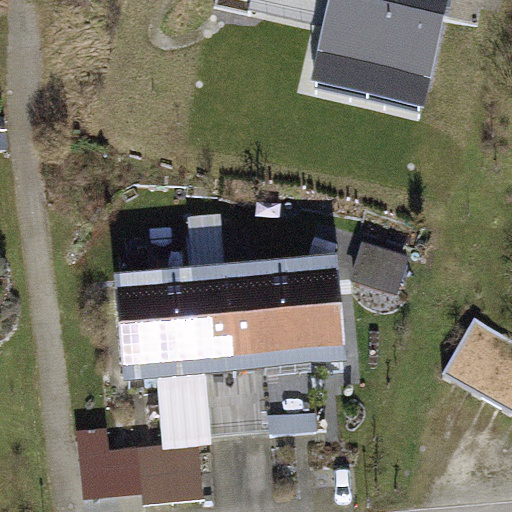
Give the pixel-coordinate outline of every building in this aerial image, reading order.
[(452,0),(334,0),(315,82),(427,108),(452,0)] [(250,265),(250,235),(199,234),(199,264),(250,265)] [(406,262),(361,245),(345,285),(391,303),(406,262)] [(100,284),(108,391),(330,375),(322,268),(100,284)] [(511,337),(472,323),(449,384),(511,407),(511,337)]
